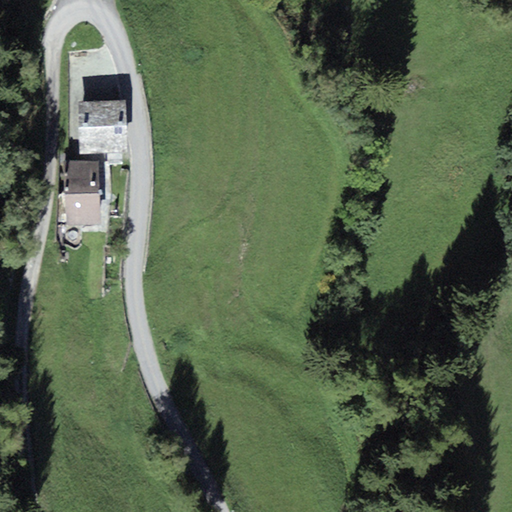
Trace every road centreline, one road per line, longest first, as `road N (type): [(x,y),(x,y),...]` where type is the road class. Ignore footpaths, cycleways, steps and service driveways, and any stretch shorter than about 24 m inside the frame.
road 1 (unclassified): [(218,511),(139,335),(132,269),(137,118),(117,36),(83,0)]
road 2 (track): [(30,511),(15,400),(48,62),(57,36),(84,4)]
